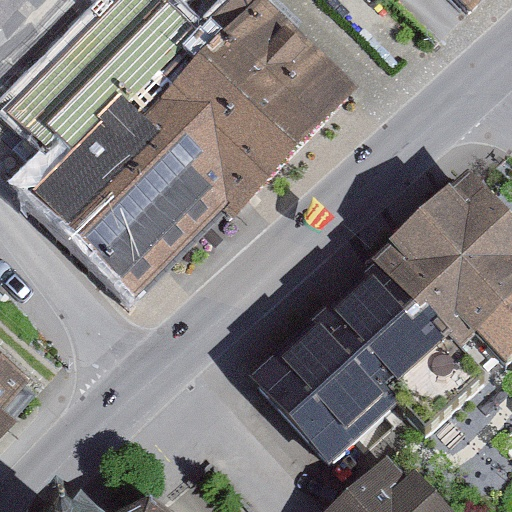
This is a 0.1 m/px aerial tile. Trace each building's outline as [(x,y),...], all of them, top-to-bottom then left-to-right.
[(253,0),(269,14),(281,0),(253,0)] [(437,0),(467,31),(501,0),(437,0)] [(264,22),(194,96),(160,65),(113,115),(126,127),(38,220),(139,314),(233,213),(240,219),(226,234),(237,244),(251,229),(360,112),(264,22)] [(511,245),(471,200),(247,399),(322,482),(447,371),(455,380),(476,362),(489,376),(511,355),(511,245)] [(28,404),(0,378),(0,452),(15,437),(6,429),(28,404)] [(407,498),(386,476),(346,511),(437,511),(417,490),(407,498)]
